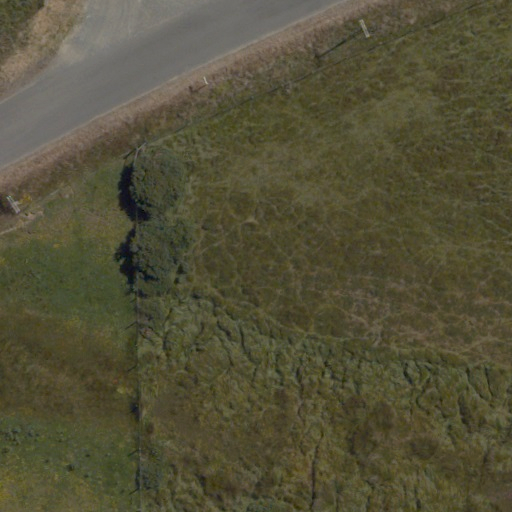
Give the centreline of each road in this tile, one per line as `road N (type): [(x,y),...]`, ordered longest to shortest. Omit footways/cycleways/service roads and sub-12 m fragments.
road 1 (unclassified): [(0,135),(154,58)]
road 2 (unclassified): [(154,58),(284,0)]
